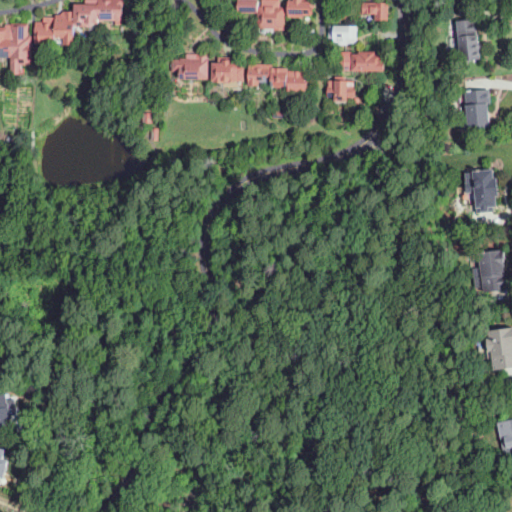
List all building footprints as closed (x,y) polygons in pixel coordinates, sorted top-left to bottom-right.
[(74,45),(72,45),(64,45),(64,38),(56,38),(56,44),(35,44),(35,21),(43,21),(43,17),(56,17),(56,15),(61,15),(61,11),(73,11),(73,4),(85,4),(85,0),(124,0),(124,21),(97,21),(97,23),(92,23),(92,27),(74,27),(74,45)] [(285,31),(279,31),(279,28),(258,28),(258,14),(237,14),(237,0),(256,0),(256,2),(259,2),(259,7),(262,7),(262,0),(281,0),(281,6),(285,6),(285,31)] [(288,15),(288,0),(317,0),(317,9),(313,9),(313,15),(288,15)] [(389,20),(387,20),(376,20),(376,14),(357,14),(357,3),(389,3),(389,20)] [(348,20),(343,20),(339,20),(339,10),(341,10),(348,10),(348,20)] [(461,62),(461,60),(457,21),(475,19),(477,35),(478,34),(481,60),(461,62)] [(21,74),(11,73),(11,57),(0,57),(0,27),(5,27),(6,25),(12,25),(12,23),(29,24),(28,36),(32,36),(31,65),(22,65),(21,74)] [(346,45),(343,45),(333,44),(334,38),(329,38),(329,25),(357,26),(357,39),(347,39),(346,45)] [(315,38),(305,38),(305,30),(315,30),(315,38)] [(385,69),(381,69),(338,67),(338,49),(359,50),(360,47),(376,48),(376,50),(383,50),(382,56),(385,57),(385,69)] [(209,79),(179,79),(179,71),(172,71),(172,59),(180,59),(180,58),(186,58),(186,54),(198,54),(198,52),(203,52),(208,52),(208,60),(209,60),(209,79)] [(48,65),(38,64),(39,55),(48,56),(48,65)] [(237,84),(219,84),(214,84),(214,82),(212,82),(212,63),(219,63),(219,57),(238,57),(238,67),(245,67),(245,82),(237,82),(237,84)] [(308,91),(306,91),(288,91),(288,87),(271,87),(271,82),(259,82),(259,86),(249,86),(249,64),(272,64),(272,69),(287,69),(287,71),(308,71),(308,91)] [(356,98),(355,98),(327,97),(328,86),(329,86),(329,80),(334,80),(334,76),(348,77),(348,80),(355,80),(354,86),(356,86),(356,98)] [(457,129),(456,116),(464,115),(463,90),(489,89),(489,103),(486,103),(487,128),(457,129)] [(475,213),(475,212),(474,191),(463,192),(462,171),(493,170),(494,178),(496,178),(497,197),(494,197),(495,207),(492,207),(492,212),(475,213)] [(484,293),(483,286),(482,278),(475,279),(473,269),(481,268),(479,253),(504,249),(506,259),(504,260),(507,274),(505,274),(507,290),(484,293)] [(511,367),(494,370),(494,367),(493,359),(488,359),(487,350),(488,350),(487,339),(490,338),(489,330),(511,327),(511,367)] [(0,431),(0,393),(8,393),(9,399),(17,399),(18,416),(12,417),(13,430),(0,431)] [(511,456),(506,458),(498,424),(511,420),(511,456)] [(1,485),(0,484),(0,448),(7,450),(5,459),(10,460),(6,479),(2,478),(1,485)] [(413,510),(412,503),(421,502),(422,509),(413,510)]
